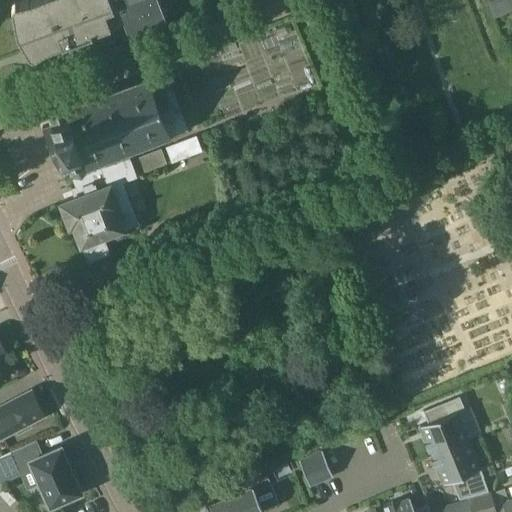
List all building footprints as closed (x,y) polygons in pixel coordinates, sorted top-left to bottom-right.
[(29,0),(16,3),(15,3),(13,4),(13,5),(12,6),(11,7),(11,8),(11,9),(16,30),(17,34),(27,52),(28,53),(29,54),(30,54),(31,54),(33,54),(34,54),(35,54),(47,47),(61,42),(62,42),(91,32),(91,31),(123,19),(128,32),(166,17),(159,0),(29,0)] [(127,159),(125,153),(140,147),(142,150),(144,149),(143,146),(149,143),(151,148),(162,144),(160,139),(167,137),(168,140),(171,139),(169,136),(188,129),(165,69),(146,76),(145,73),(143,74),(144,77),(120,86),(119,83),(116,84),(117,87),(93,97),(92,93),(90,94),(91,98),(66,107),(66,106),(54,104),(47,113),(51,123),(42,126),(58,167),(60,167),(64,170),(68,168),(70,174),(71,174),(79,195),(61,202),(70,226),(74,225),(81,244),(83,244),(89,259),(108,252),(102,236),(137,223),(121,181),(135,175),(135,174),(130,161),(129,158),(127,159)] [(196,135),(166,146),(172,161),(202,150),(196,135)] [(130,161),(135,174),(166,163),(161,149),(130,161)] [(173,256),(195,248),(189,234),(168,242),(173,256)] [(0,376),(10,372),(1,355),(6,352),(0,340),(0,376)] [(45,415),(31,389),(0,405),(0,437),(16,430),(18,433),(31,426),(29,423),(45,415)] [(468,439),(457,411),(465,408),(459,395),(423,410),(427,422),(420,425),(426,441),(424,442),(428,451),(430,450),(431,454),(468,439)] [(483,476),(468,439),(431,454),(433,457),(431,458),(434,468),(437,467),(443,483),(451,480),(459,498),(488,490),(483,476)] [(35,440),(10,451),(20,473),(33,467),(49,504),(50,506),(51,505),(80,492),(81,492),(81,490),(80,490),(73,474),(69,463),(61,447),(62,447),(61,446),(59,446),(42,454),(35,440)] [(310,454),(321,480),(333,475),(322,449),(310,454)] [(0,481),(20,473),(10,451),(0,455),(0,481)] [(310,454),(299,459),(309,485),(321,480),(310,454)] [(246,488),(206,504),(208,511),(261,511),(263,511),(262,509),(279,502),(267,473),(244,483),(246,488)] [(472,511),(496,511),(493,504),(490,492),(468,498),(472,511)] [(427,503),(414,508),(409,496),(393,503),(392,500),(383,504),(384,507),(380,508),(381,511),(430,511),(429,508),(427,503)] [(468,497),(457,500),(460,511),(464,511),(471,510),(468,498),(468,497)] [(511,511),(511,498),(493,504),(496,511),(511,511)]
